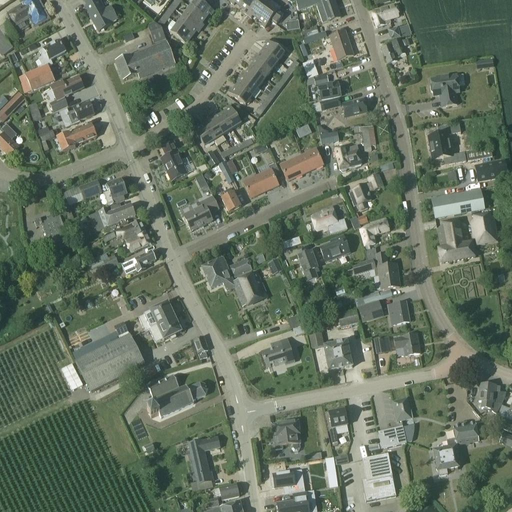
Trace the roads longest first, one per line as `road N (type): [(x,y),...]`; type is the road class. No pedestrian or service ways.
road 1 (residential): [(463,355),(428,299),(399,134),(358,0)]
road 2 (residential): [(238,412),(439,375),(463,355)]
road 3 (residential): [(174,256),(329,185)]
road 4 (residential): [(128,148),(170,125),(252,36)]
road 5 (unclassified): [(238,412),(174,256)]
road 6 (unknown): [(375,386),(376,418),(344,440),(345,503),(378,511)]
road 7 (unclassified): [(128,148),(57,0)]
road 8 (unknown): [(238,412),(167,444),(179,484)]
